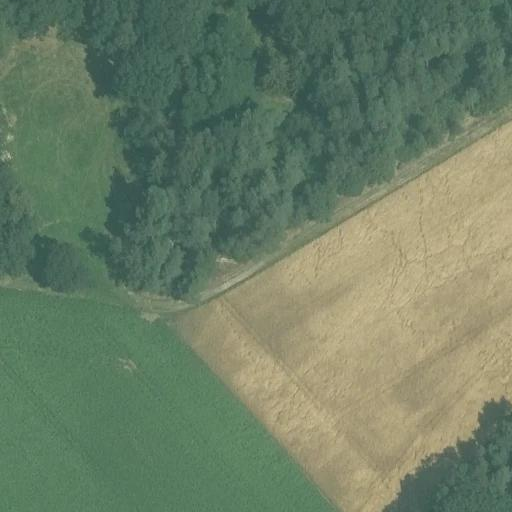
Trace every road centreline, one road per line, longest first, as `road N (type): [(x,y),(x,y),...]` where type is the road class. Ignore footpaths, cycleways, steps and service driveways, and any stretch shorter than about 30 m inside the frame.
road 1 (track): [(511,112),(177,308),(147,286),(141,245),(152,192),(235,122),(328,96),(458,31),(501,0)]
road 2 (track): [(138,0),(152,192)]
